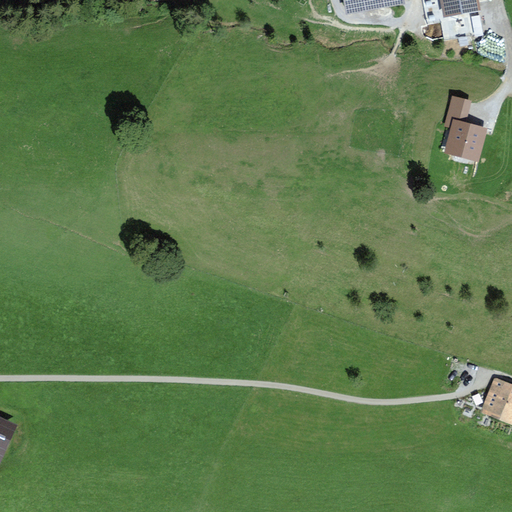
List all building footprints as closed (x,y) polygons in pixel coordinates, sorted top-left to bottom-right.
[(397,0),(348,0),(350,9),(397,0)] [(480,13),(478,0),(439,0),(443,19),(480,13)] [(503,50),(503,37),(488,36),(488,49),(503,50)] [(511,425),(511,385),(498,379),(495,387),(492,386),(481,414),(511,425)] [(0,420),(0,458),(15,427),(0,420)]
